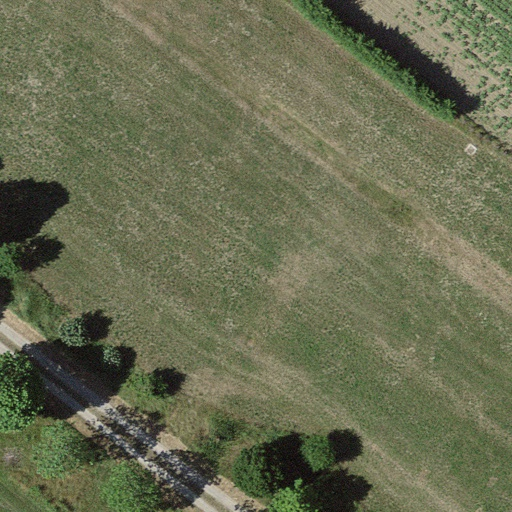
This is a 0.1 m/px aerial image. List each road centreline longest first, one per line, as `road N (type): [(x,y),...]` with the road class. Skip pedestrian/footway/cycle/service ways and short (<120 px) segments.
road 1 (track): [(511,295),(122,0)]
road 2 (track): [(434,511),(231,353),(372,189)]
road 3 (track): [(0,329),(231,511)]
